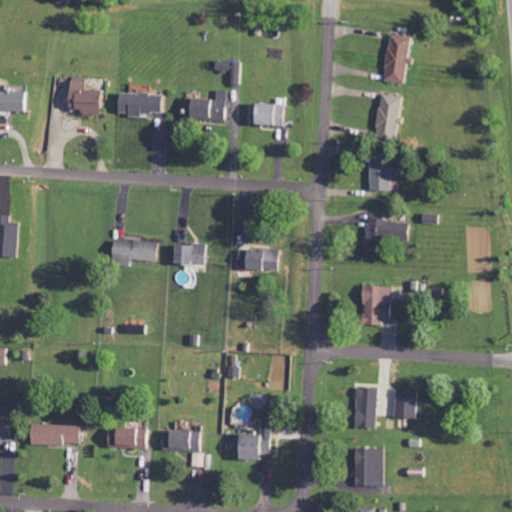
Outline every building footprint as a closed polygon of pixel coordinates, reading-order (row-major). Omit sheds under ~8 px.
[(414,61),(417,37),(396,34),(389,81),(410,84),(413,61),(414,61)] [(0,110),(34,112),(35,92),(3,90),(4,78),(0,77),(0,110)] [(112,93),(91,90),(93,79),(78,77),(74,110),(110,114),(112,93)] [(221,99),(195,99),(195,108),(199,108),(199,119),(231,120),(231,91),(221,91),(221,99)] [(170,115),(171,95),(128,93),(128,114),(170,115)] [(409,98),(388,93),(379,137),(400,141),(409,98)] [(255,104),(256,126),(290,125),(290,103),(255,104)] [(375,191),(396,191),(397,158),(376,157),(375,191)] [(415,222),(372,220),(370,256),(389,257),(389,240),(414,241),(415,222)] [(120,261),(163,262),(164,242),(121,241),(120,261)] [(181,244),(181,264),(212,265),(213,245),(181,244)] [(244,249),(244,269),(285,270),(285,250),(244,249)] [(386,326),(386,320),(396,320),(397,286),(369,286),(368,325),(386,326)] [(12,349),(0,348),(0,365),(11,365),(12,349)] [(382,389),(367,388),(365,426),(381,427),(382,389)] [(420,417),(421,391),(400,390),(399,416),(420,417)] [(265,433),(239,432),(238,456),(276,457),(278,413),(266,412),(265,433)] [(16,422),(0,421),(0,441),(16,442),(16,422)] [(38,443),(86,445),(87,425),(39,423),(38,443)] [(153,448),(154,428),(114,426),(114,446),(153,448)] [(207,430),(166,429),(166,449),(207,450),(207,430)] [(389,485),(389,447),(362,448),(363,486),(389,485)]
